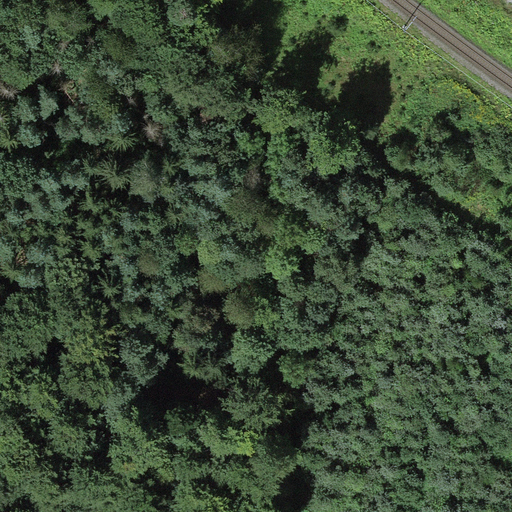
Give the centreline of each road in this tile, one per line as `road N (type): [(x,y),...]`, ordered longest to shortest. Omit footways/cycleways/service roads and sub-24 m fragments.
road 1 (track): [(258,42),(292,511)]
road 2 (track): [(204,0),(389,159),(511,239)]
